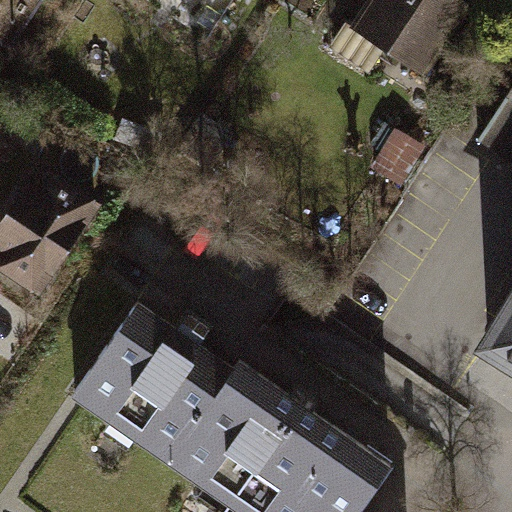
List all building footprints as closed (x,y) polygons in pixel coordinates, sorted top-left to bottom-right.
[(0,0),(0,49),(31,0),(0,0)] [(464,17),(436,0),(370,0),(345,43),(421,89),(464,17)] [(511,314),(497,337),(511,346),(511,97),(485,139),(511,156),(511,314)] [(0,276),(44,304),(103,210),(39,169),(0,230),(0,276)] [(79,404),(238,511),(367,511),(396,469),(246,368),(242,375),(144,309),(79,404)]
